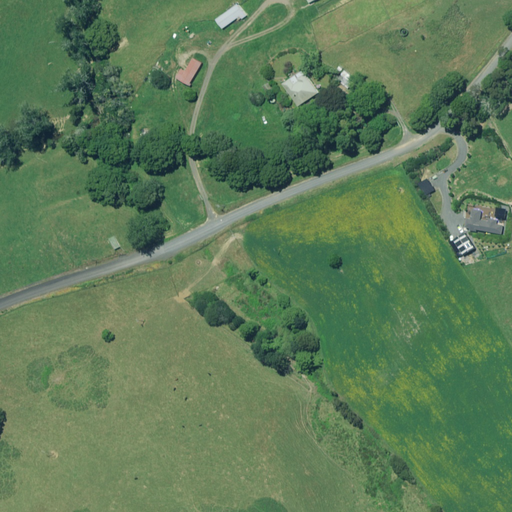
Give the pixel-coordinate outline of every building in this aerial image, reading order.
[(248,16),(240,5),(219,20),(225,29),(240,18),(241,21),(248,16)] [(204,64),(195,59),(187,72),(183,69),(178,78),(191,86),(204,64)] [(357,82),(346,70),(338,78),(349,89),(357,82)] [(320,94),(305,71),(286,84),(301,107),(320,94)] [(274,90),(271,84),(265,87),(269,93),(274,90)] [(483,211),(475,210),(473,220),(469,219),(468,229),(503,234),(504,226),(497,225),(498,220),(491,219),(490,222),(482,221),(483,211)] [(463,256),(459,248),(455,250),(459,258),(463,256)]
